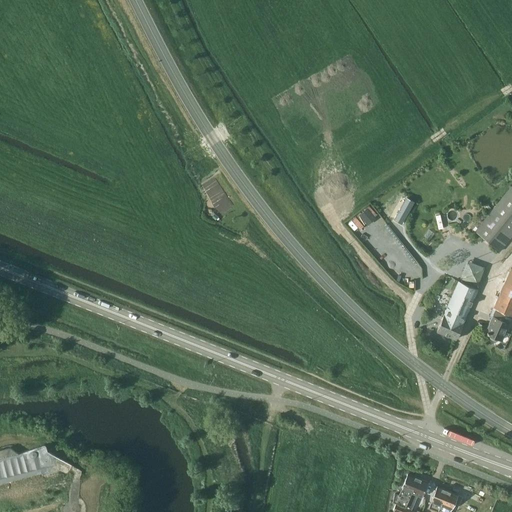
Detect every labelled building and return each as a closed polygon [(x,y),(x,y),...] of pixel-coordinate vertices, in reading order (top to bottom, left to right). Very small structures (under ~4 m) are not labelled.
[(475,231),(499,251),(511,235),(511,185),(493,209),(475,231)] [(405,196),(393,218),(402,223),(414,201),(405,196)] [(478,285),(484,264),(467,259),(460,279),(478,285)] [(492,320),(486,333),(490,335),(489,336),(490,338),(494,340),(497,339),(497,338),(501,340),(511,314),(511,267),(490,315),(492,316),(490,319),(492,320)] [(456,339),(477,289),(458,281),(436,331),(456,339)] [(0,511),(84,511),(85,511),(85,507),(84,503),(82,500),(78,498),(78,497),(81,471),(48,452),(46,445),(44,445),(18,454),(10,448),(0,450),(0,511)] [(392,502),(393,502),(396,503),(405,507),(417,478),(407,474),(401,488),(406,489),(405,492),(403,491),(401,495),(396,493),(392,502)] [(417,478),(405,507),(396,503),(393,510),(397,511),(410,511),(411,510),(417,494),(422,496),(427,482),(417,478)] [(437,486),(431,500),(441,505),(447,490),(437,486)] [(441,505),(438,511),(449,511),(451,509),(457,494),(447,490),(441,505)]
